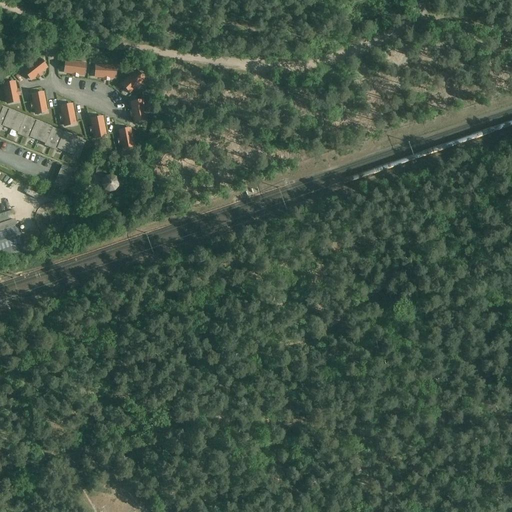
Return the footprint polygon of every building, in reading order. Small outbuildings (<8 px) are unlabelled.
[(46,68),(39,59),(25,71),(32,80),(46,68)] [(64,73),(83,75),(84,63),(65,61),(64,73)] [(115,66),(96,66),(96,77),(114,77),(115,66)] [(135,71),(121,83),(129,92),(143,79),(135,71)] [(18,101),(15,82),(4,84),(7,103),(18,101)] [(43,93),(32,95),(36,113),(47,111),(43,93)] [(142,100),(131,102),(134,121),(145,119),(142,100)] [(61,107),(64,125),(75,123),(72,105),(61,107)] [(0,126),(1,125),(10,129),(17,113),(3,107),(0,114),(0,126)] [(19,135),(23,137),(30,119),(17,113),(10,129),(20,133),(19,135)] [(91,119),(95,138),(106,136),(102,117),(91,119)] [(28,137),(38,141),(44,124),(30,119),(23,137),(27,139),(28,137)] [(44,124),(38,141),(47,144),(46,147),(50,148),(58,130),(44,124)] [(119,131),(123,149),(134,147),(130,129),(119,131)] [(58,130),(50,148),(54,150),(56,148),(65,152),(72,136),(58,130)] [(72,136),(65,152),(75,156),(74,158),(78,160),(86,141),(72,136)] [(58,191),(64,194),(73,171),(62,166),(54,186),(60,188),(59,191),(58,190),(58,191)] [(100,185),(102,185),(104,190),(109,192),(114,191),(118,187),(120,187),(120,182),(118,182),(116,177),(111,175),(106,176),(105,177),(103,176),(100,180),(100,185)] [(18,226),(0,232),(0,261),(13,257),(12,254),(27,249),(24,242),(18,226)]
